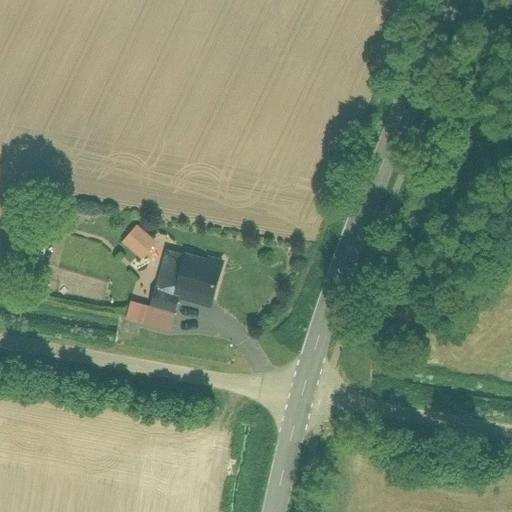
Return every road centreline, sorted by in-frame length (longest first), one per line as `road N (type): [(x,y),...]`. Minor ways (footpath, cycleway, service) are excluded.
road 1 (tertiary): [(448,0),(301,398)]
road 2 (residential): [(301,398),(0,343)]
road 3 (unclassified): [(511,433),(301,398)]
